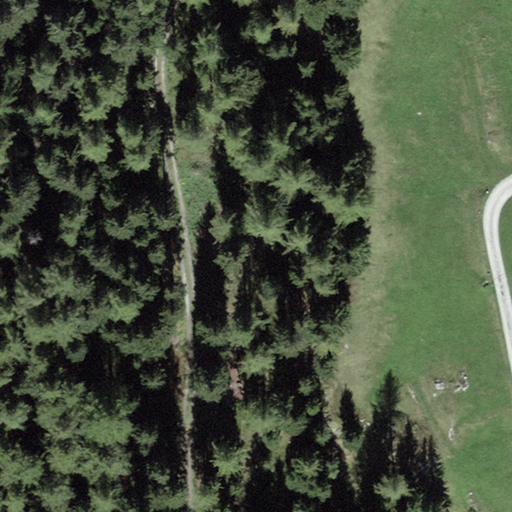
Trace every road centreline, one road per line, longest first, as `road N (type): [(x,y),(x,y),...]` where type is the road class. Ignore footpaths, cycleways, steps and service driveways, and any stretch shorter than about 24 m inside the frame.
road 1 (track): [(161,0),(152,59),(195,511)]
road 2 (track): [(511,347),(496,208),(511,197)]
